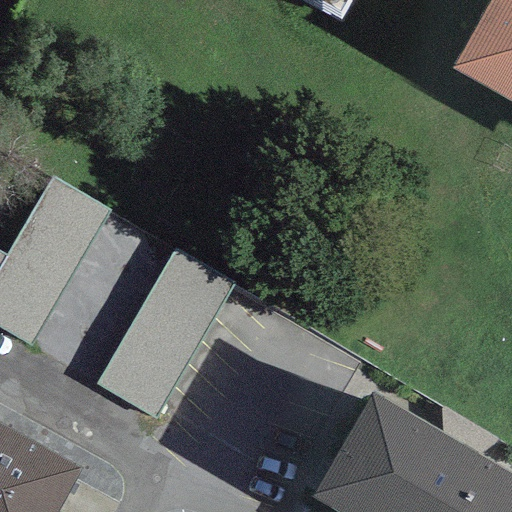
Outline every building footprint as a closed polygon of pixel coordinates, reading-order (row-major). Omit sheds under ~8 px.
[(351,0),(296,0),(338,24),(351,0)] [(511,0),(496,0),(454,78),(511,110),(511,0)] [(107,212),(51,180),(5,260),(0,268),(0,331),(28,348),(107,212)] [(233,285),(174,251),(95,387),(154,421),(233,285)] [(511,511),(511,479),(373,398),(311,502),(327,511),(511,511)] [(66,511),(83,483),(0,436),(0,511),(66,511)]
